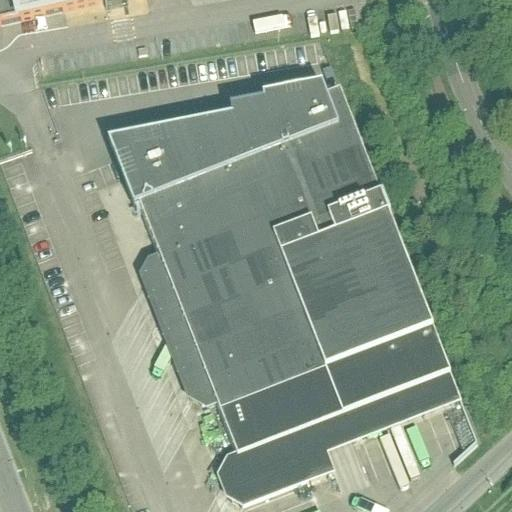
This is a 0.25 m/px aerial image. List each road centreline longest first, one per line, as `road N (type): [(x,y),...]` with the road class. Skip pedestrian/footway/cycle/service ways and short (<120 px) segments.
road 1 (unknown): [(0,82),(36,128),(168,511)]
road 2 (tertiary): [(438,0),(482,132),(511,176)]
